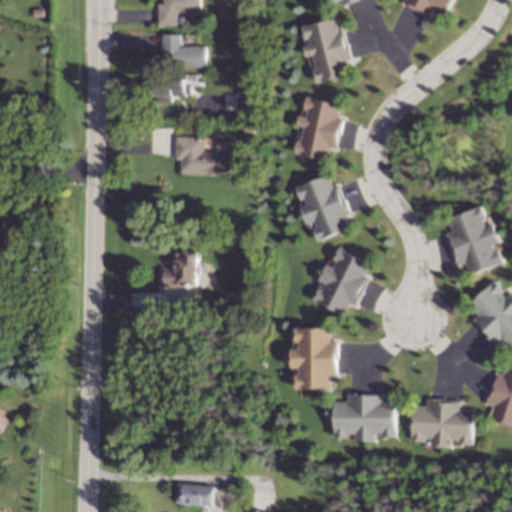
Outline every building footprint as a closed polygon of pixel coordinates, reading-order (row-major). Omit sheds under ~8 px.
[(200,0),(200,11),(177,11),(177,25),(160,25),(159,25),(159,23),(159,10),(159,4),(164,4),(164,0),(200,0)] [(453,0),(445,17),(434,11),(431,17),(429,15),(404,3),(405,0),(453,0)] [(44,17),(35,18),(34,9),(44,9),(44,17)] [(340,30),(345,29),(346,31),(353,59),(347,60),(350,73),(316,82),(314,70),(317,69),(313,55),(307,57),(304,46),(311,45),(309,38),(306,39),(303,28),(336,19),(340,30)] [(181,46),(207,46),(206,67),(168,67),(168,50),(163,50),(163,48),(163,34),(181,34),(181,46)] [(201,86),(201,74),(186,74),(186,85),(201,86)] [(186,85),(192,85),(192,94),(187,94),(187,95),(172,95),(172,102),(158,102),(158,95),(156,95),(156,78),(186,78),(186,85)] [(255,111),(237,111),(237,110),(237,94),(255,94),(255,111)] [(341,105),(339,117),(344,118),(338,148),(331,147),(329,159),(295,153),(298,140),(301,141),(304,127),(297,126),(300,115),(306,117),(308,110),(304,109),(306,98),(341,105)] [(254,136),(243,136),(243,126),(254,126),(254,136)] [(204,151),(230,151),(229,162),(229,175),(180,173),(181,159),(176,159),(176,157),(176,136),(202,137),(205,137),(204,151)] [(334,187),(339,185),(349,211),(350,214),(344,216),(349,228),(316,241),(312,229),(315,228),(313,222),(307,225),(300,207),(306,205),(304,198),(301,200),(296,189),(329,176),(334,187)] [(487,218),(484,219),(487,226),(494,223),(501,242),(494,244),(496,250),(499,249),(504,263),(471,275),(466,261),(459,264),(458,261),(447,233),(453,231),(449,217),(482,204),(487,218)] [(372,263),(367,274),(372,276),(360,301),(359,304),(353,301),(347,313),(316,298),(321,287),(324,289),(327,283),(321,280),(329,263),(335,266),(338,260),(335,258),(340,248),(372,263)] [(198,250),(197,285),(186,284),(186,286),(163,286),(163,267),(177,267),(177,249),(198,250)] [(506,289),(503,291),(508,296),(511,292),(511,346),(503,337),(497,342),(495,340),(474,318),(479,314),(470,302),(496,278),(506,289)] [(333,339),(338,339),(339,372),(332,372),(332,387),(319,388),(312,388),(306,388),(300,388),(297,388),(297,373),(300,373),(300,367),(293,367),(294,348),(300,348),(301,341),(297,341),(297,327),(303,327),(311,327),(318,327),(333,327),(333,339)] [(511,360),(511,426),(490,419),(495,405),(489,403),(490,400),(498,372),(505,375),(511,360)] [(381,402),(397,402),(397,423),(397,431),(397,434),(397,438),(383,437),(382,434),(377,434),(377,441),(357,441),(357,434),(351,434),(351,437),(337,437),(337,430),(337,423),(337,416),(337,401),(349,402),(349,396),(381,396),(381,402)] [(472,444),(459,443),(459,441),(453,441),(453,446),(433,445),(434,440),(427,440),(413,440),(414,407),(426,408),(427,400),(431,400),(443,401),(443,402),(461,403),(460,410),(474,410),(472,444)] [(213,486),(216,487),(215,488),(214,506),(213,506),(203,505),(192,504),(192,505),(184,504),(184,503),(177,502),(179,484),(183,484),(213,486)]
